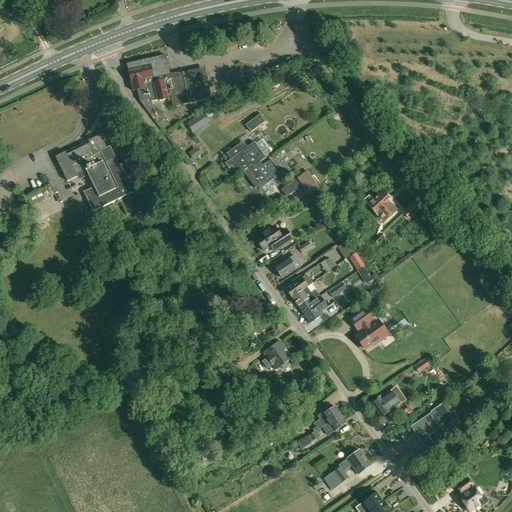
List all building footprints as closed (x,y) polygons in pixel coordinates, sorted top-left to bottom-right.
[(164,57),(128,66),(129,72),(134,92),(137,91),(139,101),(140,102),(148,113),(157,125),(165,119),(159,111),(156,112),(153,109),(152,103),(155,96),(156,102),(159,101),(160,103),(169,100),(167,95),(169,94),(172,108),(180,106),(211,99),(204,68),(182,73),(183,76),(169,80),(164,57)] [(193,121),(198,128),(208,122),(202,114),(193,121)] [(245,125),(250,132),(264,122),(259,115),(245,125)] [(132,193),(126,183),(109,148),(106,149),(99,136),(88,141),(89,144),(66,155),(65,152),(55,157),(67,181),(77,177),(76,175),(86,171),(94,187),(83,192),(93,212),(132,193)] [(228,170),(232,167),(237,173),(241,170),(250,164),(252,166),(254,165),(256,168),(261,164),(260,162),(265,158),(254,142),(239,153),(224,164),(228,170)] [(189,153),(193,159),(198,156),(194,150),(189,153)] [(280,178),(284,175),(276,163),(268,169),(277,181),(264,190),(270,198),(279,191),(276,187),(283,182),(280,178)] [(250,164),(241,170),(254,189),(257,187),(259,190),(273,180),(261,164),(256,168),(254,165),(252,166),(250,164)] [(296,179),(309,196),(319,188),(307,171),(300,176),(296,179)] [(75,189),(85,184),(83,180),(73,184),(75,189)] [(280,190),(286,197),(300,187),(295,180),(280,190)] [(24,198),(28,208),(54,195),(51,187),(24,198)] [(370,194),(365,199),(369,203),(366,205),(383,223),(396,211),(388,201),(390,199),(382,190),(374,198),(370,194)] [(144,207),(140,196),(131,199),(136,211),(144,207)] [(343,201),(339,196),(334,200),(337,205),(343,201)] [(41,215),(55,207),(51,200),(37,208),(41,215)] [(402,214),(408,220),(419,210),(413,204),(402,214)] [(333,221),(329,223),(342,243),(347,240),(333,221)] [(255,239),(263,251),(279,241),(282,246),(292,240),(286,230),(279,234),(274,227),(268,230),(267,229),(265,228),(261,230),(261,233),(262,234),(255,239)] [(384,237),(380,233),(374,240),(377,244),(384,237)] [(383,247),(391,240),(387,235),(378,243),(383,247)] [(346,241),(337,248),(341,254),(351,247),(346,241)] [(298,248),(302,254),(312,248),(308,242),(298,248)] [(351,247),(341,254),(345,260),(355,253),(351,247)] [(357,255),(351,259),(357,270),(364,265),(359,258),(357,255)] [(275,267),(282,278),(296,269),(301,267),(294,256),(289,259),(275,267)] [(328,259),(325,261),(330,270),(336,266),(332,260),(331,260),(328,259)] [(359,273),(362,278),(369,274),(365,268),(359,273)] [(285,290),(291,298),(306,288),(311,284),(312,284),(306,276),(302,279),(300,278),(294,282),(295,283),(285,290)] [(329,292),(333,299),(346,289),(342,283),(329,292)] [(291,298),(301,311),(320,297),(315,291),(311,294),(306,288),(291,298)] [(320,297),(301,311),(310,324),(320,317),(318,314),(324,309),(320,303),(323,302),(320,297)] [(350,320),(358,331),(359,331),(361,333),(355,337),(365,350),(372,344),(374,346),(381,341),(378,338),(385,332),(377,321),(375,322),(365,309),(350,320)] [(266,359),(262,362),(267,369),(272,366),(274,370),(280,366),(283,370),(289,366),(286,362),(291,358),(280,343),(264,355),(266,359)] [(428,358),(427,357),(414,366),(419,374),(435,363),(430,356),(428,358)] [(405,398),(401,393),(396,386),(386,394),(387,395),(382,399),(381,398),(372,404),(381,417),(390,411),(390,410),(395,406),(405,398)] [(127,399),(133,411),(140,408),(133,396),(127,399)] [(316,428),(313,429),(315,432),(318,431),(323,427),(323,428),(340,415),(336,407),(318,417),(319,420),(314,424),(316,428)] [(432,413),(412,427),(422,442),(413,448),(421,460),(455,438),(451,432),(447,426),(447,425),(455,420),(449,411),(442,416),(441,416),(439,414),(442,412),(439,407),(432,413)] [(323,428),(327,435),(345,423),(340,415),(323,428)] [(294,427),(297,431),(310,424),(307,419),(294,427)] [(297,443),(301,450),(310,445),(313,441),(318,438),(315,433),(305,438),(297,443)] [(248,443),(246,438),(228,446),(231,452),(248,443)] [(190,456),(184,459),(193,475),(220,459),(217,454),(212,447),(199,454),(194,445),(187,449),(190,456)] [(359,450),(347,460),(338,466),(339,468),(343,473),(344,472),(351,466),(358,475),(370,465),(359,450)] [(462,456),(457,462),(461,465),(466,459),(462,456)] [(323,479),(331,490),(332,490),(337,487),(348,478),(344,472),(343,473),(339,468),(323,479)] [(456,487),(461,495),(457,497),(467,511),(471,511),(479,507),(480,509),(489,503),(484,495),(480,498),(467,480),(456,487)] [(313,488),(315,491),(322,486),(319,483),(313,488)] [(358,511),(369,511),(383,502),(377,492),(361,504),(355,508),(358,511)] [(387,511),(390,510),(383,502),(369,511),(387,511)]
